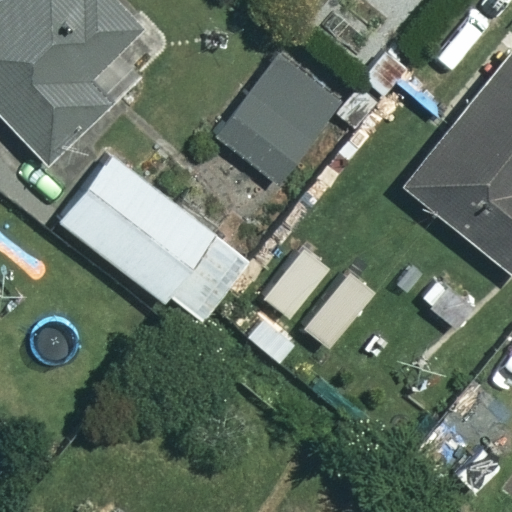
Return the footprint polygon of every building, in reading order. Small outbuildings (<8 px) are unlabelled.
[(153,45),(110,0),(0,0),(0,111),(38,153),(153,45)] [(343,100),(280,46),(211,125),(273,180),(343,100)] [(511,48),(399,171),(504,268),(511,258),(511,48)] [(245,253),(104,147),(54,213),(196,319),(245,253)] [(381,221),(348,222),(349,294),(381,294),(381,221)] [(481,300),(455,270),(421,301),(447,330),(481,300)] [(137,511),(125,501),(115,511),(137,511)]
